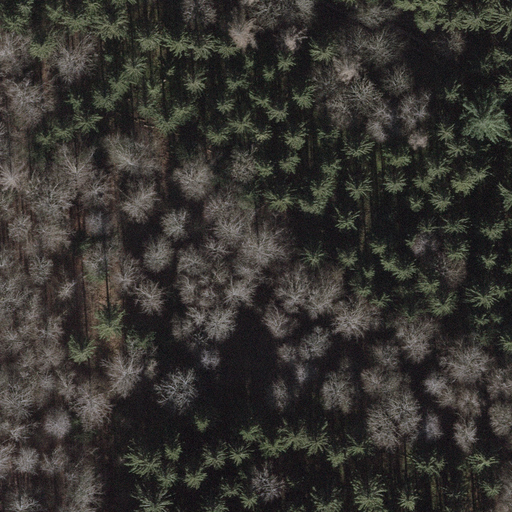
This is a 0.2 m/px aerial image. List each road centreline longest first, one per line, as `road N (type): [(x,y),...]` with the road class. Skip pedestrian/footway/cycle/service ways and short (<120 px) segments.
road 1 (track): [(0,400),(254,389),(511,443)]
road 2 (track): [(511,97),(338,0)]
